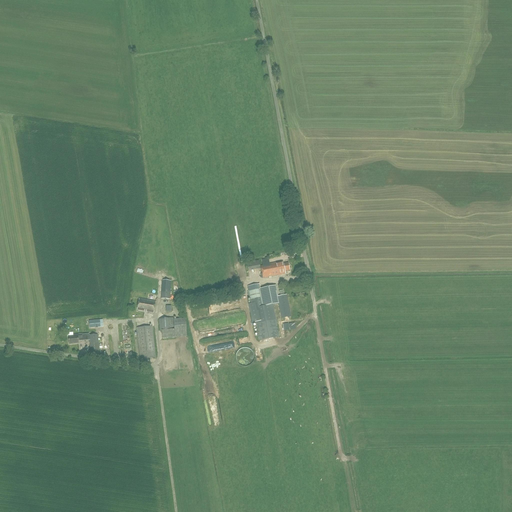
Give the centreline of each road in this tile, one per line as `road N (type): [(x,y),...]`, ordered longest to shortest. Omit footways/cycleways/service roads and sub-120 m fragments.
road 1 (unclassified): [(315,311),(256,0)]
road 2 (track): [(315,311),(340,454),(351,458)]
road 3 (track): [(154,363),(176,511)]
